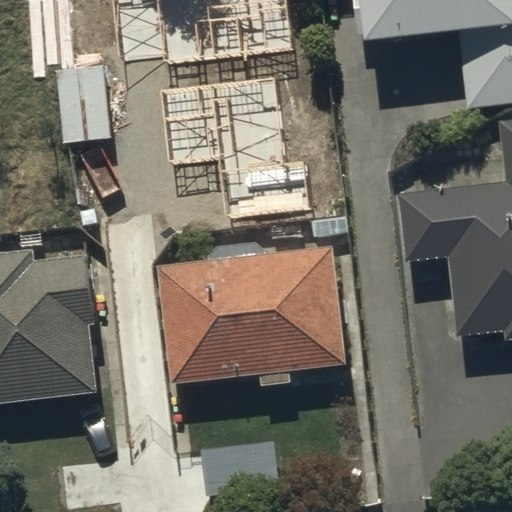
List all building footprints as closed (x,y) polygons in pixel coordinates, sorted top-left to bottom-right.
[(209,0),(118,0),(132,129),(223,119),(209,0)] [(511,0),(369,0),(373,37),(465,27),(474,108),(511,104),(511,0)] [(112,140),(106,67),(61,71),(67,143),(112,140)] [(507,180),(402,192),(410,263),(455,258),(464,339),(510,333),(511,344),(511,343),(511,117),(500,119),(507,180)] [(49,245),(0,250),(0,403),(103,391),(95,323),(105,322),(97,253),(50,259),(49,245)] [(342,247),(162,264),(174,386),(265,377),(266,386),(296,383),(295,372),(353,366),(342,247)]
